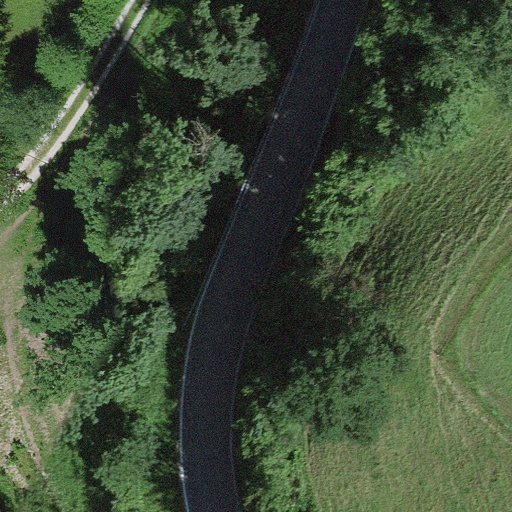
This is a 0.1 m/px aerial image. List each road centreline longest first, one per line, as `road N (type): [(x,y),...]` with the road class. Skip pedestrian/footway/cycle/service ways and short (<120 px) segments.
road 1 (tertiary): [(213,511),(205,416),(223,325),(342,0)]
road 2 (track): [(146,0),(115,80),(27,177),(0,187)]
